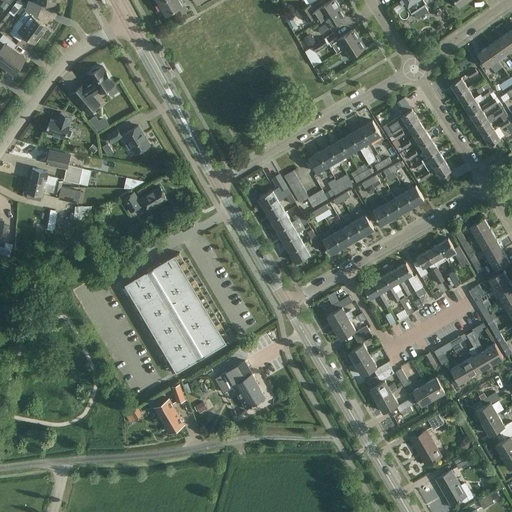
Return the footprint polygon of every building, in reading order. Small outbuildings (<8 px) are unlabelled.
[(55,5),(55,0),(34,0),(34,1),(28,0),(26,6),(39,11),(42,3),(55,5)] [(182,0),(162,0),(159,2),(166,14),(175,9),(178,14),(187,8),(182,0)] [(306,21),(310,19),(314,24),(323,18),(340,7),(335,0),(330,0),(315,10),(310,3),(299,10),(306,21)] [(400,0),(402,3),(404,2),(412,14),(414,12),(417,17),(428,10),(425,6),(426,5),(423,0),(400,0)] [(4,1),(0,5),(0,6),(5,10),(9,5),(4,1)] [(13,5),(8,11),(13,15),(18,9),(13,5)] [(25,11),(19,19),(40,35),(47,27),(36,19),(39,11),(26,6),(25,9),(24,11),(25,11)] [(340,7),(323,18),(327,23),(318,29),(321,33),(330,28),(330,27),(346,16),(340,7)] [(293,13),(285,18),(291,28),(292,30),(297,26),(293,19),(296,18),(293,13)] [(13,28),(10,33),(20,41),(24,36),(34,44),(40,35),(19,19),(13,28)] [(330,41),(334,47),(337,53),(343,49),(360,38),(354,28),(337,39),(336,37),(330,41)] [(508,52),(511,49),(511,36),(508,31),(498,38),(508,52)] [(0,48),(0,65),(4,68),(12,74),(24,58),(12,49),(16,44),(2,34),(0,37),(0,40),(4,43),(0,48)] [(288,45),(295,40),(292,34),(284,39),(288,45)] [(197,72),(221,120),(242,110),(220,65),(250,51),(243,36),(231,42),(229,39),(208,49),(206,46),(197,50),(197,49),(193,51),(202,69),(197,72)] [(312,36),(305,40),(306,40),(309,46),(316,42),(312,36)] [(328,43),(324,37),(312,45),(316,51),(328,43)] [(360,38),(343,49),(349,58),(366,47),(360,38)] [(497,59),(508,52),(498,38),(488,46),(497,59)] [(316,52),(316,51),(312,46),(305,51),(308,56),(316,52)] [(497,59),(488,46),(477,53),(487,67),(490,65),(495,72),(503,67),(497,59)] [(316,56),(315,57),(311,59),(315,65),(320,62),(316,56)] [(315,67),(320,74),(323,71),(319,64),(315,67)] [(89,74),(94,81),(85,87),(83,84),(72,93),(89,113),(99,104),(92,95),(99,90),(101,92),(114,84),(110,78),(106,71),(106,72),(102,65),(89,74)] [(470,78),(478,73),(475,68),(467,73),(470,78)] [(326,72),(320,76),(324,81),(329,77),(326,72)] [(451,84),(457,94),(468,87),(461,77),(451,84)] [(511,83),(511,79),(510,77),(499,84),(500,85),(503,89),(511,83)] [(482,78),(475,82),(474,83),(476,88),(485,83),(482,78)] [(484,85),(477,89),(479,92),(481,90),(482,92),(486,89),(490,86),(488,83),(484,85)] [(468,87),(457,94),(464,104),(474,97),(468,87)] [(491,93),(494,99),(497,97),(491,88),(474,97),(464,104),(470,114),(481,107),(478,102),(484,98),(484,97),(491,93)] [(497,97),(494,99),(481,107),(470,114),(477,124),(487,118),(487,117),(484,112),(497,103),(501,108),(501,109),(503,107),(497,97)] [(487,118),(477,124),(483,135),(494,128),(490,122),(506,111),(503,107),(501,109),(501,108),(487,117),(487,118)] [(412,108),(387,124),(390,129),(400,123),(404,128),(408,126),(408,125),(418,119),(412,108)] [(50,118),(46,131),(66,138),(66,135),(70,137),(73,129),(69,128),(70,125),(69,125),(72,116),(61,112),(57,121),(50,118)] [(96,115),(89,119),(98,130),(109,124),(105,116),(99,120),(96,115)] [(511,120),(510,117),(500,124),(503,129),(506,126),(510,133),(511,131),(511,120)] [(425,129),(418,119),(408,125),(408,126),(414,136),(425,129)] [(373,120),(362,126),(370,140),(381,134),(373,120)] [(136,153),(150,145),(138,125),(125,133),(129,139),(125,142),(129,149),(133,147),(136,153)] [(359,146),(359,147),(369,164),(376,160),(368,146),(365,147),(363,144),(370,140),(362,126),(351,132),(359,146)] [(390,137),(400,130),(399,129),(397,131),(396,128),(387,133),(390,137)] [(494,128),(483,135),(490,145),(494,142),(497,147),(502,143),(499,139),(500,138),(494,128)] [(122,136),(118,129),(107,135),(111,142),(122,136)] [(402,129),(400,130),(390,137),(393,142),(396,147),(400,145),(397,139),(405,134),(402,129)] [(421,146),(432,139),(425,129),(414,136),(421,146)] [(351,132),(341,139),(349,153),(359,147),(359,146),(351,132)] [(338,159),(340,163),(344,160),(342,156),(349,153),(341,139),(330,145),(338,159)] [(409,139),(400,145),(403,149),(412,144),(409,139)] [(428,156),(438,149),(432,139),(421,146),(427,156),(428,156)] [(93,143),(89,148),(94,153),(98,148),(93,143)] [(108,143),(102,146),(108,156),(114,152),(108,143)] [(338,159),(330,145),(319,151),(327,165),(338,159)] [(410,159),(418,154),(415,149),(407,155),(410,159)] [(415,170),(430,160),(434,166),(445,159),(438,149),(428,156),(427,156),(412,166),(415,170)] [(50,150),(47,163),(57,165),(66,167),(65,173),(81,176),(81,174),(83,168),(83,167),(68,164),(70,154),(60,152),(50,150)] [(327,165),(319,151),(308,157),(317,171),(327,165)] [(389,156),(382,160),(385,166),(392,162),(389,156)] [(434,166),(435,168),(441,176),(442,176),(445,180),(450,177),(447,172),(451,170),(445,159),(434,166)] [(378,170),(385,166),(382,160),(375,165),(378,170)] [(400,161),(390,166),(393,171),(404,165),(402,161),(400,161)] [(358,169),(363,178),(371,174),(365,165),(358,169)] [(393,171),(390,166),(383,170),(386,175),(393,171)] [(33,168),(30,179),(61,186),(63,181),(55,179),(55,180),(46,178),(48,171),(42,170),(33,168)] [(357,182),(363,178),(358,169),(351,173),(357,182)] [(284,175),(288,182),(297,177),(293,170),(284,175)] [(416,178),(419,182),(431,174),(429,170),(416,178)] [(81,176),(65,173),(64,180),(79,183),(81,176)] [(286,196),(291,193),(280,174),(273,178),(280,191),(282,189),(286,196)] [(376,174),(369,179),(372,183),(372,184),(374,187),(381,183),(376,174)] [(89,177),(88,184),(94,186),(96,179),(89,177)] [(288,182),(289,184),(292,188),(301,183),(297,177),(288,182)] [(26,197),(34,198),(35,193),(43,194),(44,189),(54,191),(53,193),(60,195),(59,198),(81,203),(84,192),(79,191),(71,189),(72,183),(63,181),(61,186),(30,179),(26,197)] [(372,183),(369,179),(362,183),(365,188),(372,184),(372,183)] [(346,181),(339,185),(342,190),(349,186),(346,181)] [(292,188),(296,195),(305,189),(301,183),(292,188)] [(335,194),(342,190),(339,185),(332,189),(335,194)] [(424,199),(419,190),(416,185),(405,191),(413,205),(424,199)] [(134,192),(132,193),(124,198),(131,210),(144,202),(148,210),(167,199),(160,186),(142,197),(138,200),(134,192)] [(265,208),(279,200),(273,189),(259,197),(265,208)] [(309,197),(305,189),(296,195),(300,202),(307,198),(309,197)] [(328,198),(322,189),(314,193),(320,203),(328,198)] [(348,191),(340,195),(343,200),(351,196),(348,191)] [(413,205),(405,191),(394,197),(402,211),(413,205)] [(387,195),(390,200),(383,203),(392,218),(402,211),(394,197),(391,192),(387,195)] [(296,200),(291,193),(286,196),(291,203),(296,200)] [(314,193),(309,197),(307,198),(313,207),(320,203),(314,193)] [(343,200),(340,195),(333,199),(336,204),(343,200)] [(279,200),(265,208),(271,219),(286,211),(279,200)] [(326,203),(319,208),(325,217),(332,213),(326,203)] [(392,218),(383,203),(373,210),(381,224),(392,218)] [(88,214),(89,205),(85,205),(81,205),(79,205),(79,206),(75,206),(73,218),(76,219),(76,218),(88,214)] [(295,210),(297,214),(292,216),(294,220),(299,217),(304,214),(300,207),(295,210)] [(325,217),(319,208),(312,212),(318,221),(325,217)] [(278,229),(292,221),(286,211),(271,219),(278,229)] [(308,222),(304,214),(299,217),(303,225),(308,222)] [(355,220),(363,234),(374,228),(366,214),(355,220)] [(476,236),(490,228),(484,217),(470,225),(476,236)] [(0,235),(6,237),(9,226),(2,224),(3,220),(0,218),(0,235)] [(344,226),(352,240),(363,234),(355,220),(344,226)] [(284,240),(298,232),(292,221),(278,229),(284,240)] [(333,232),(342,247),(352,240),(344,226),(333,232)] [(311,238),(316,236),(312,228),(307,231),(311,238)] [(490,228),(476,236),(482,247),(497,239),(490,228)] [(461,230),(456,233),(462,244),(467,242),(461,230)] [(290,251),(304,243),(298,232),(284,240),(290,251)] [(322,239),(326,244),(331,253),(342,247),(333,232),(322,239)] [(316,236),(311,238),(315,245),(320,242),(316,236)] [(438,244),(446,259),(457,253),(454,248),(455,248),(448,238),(438,244)] [(489,258),(503,250),(497,239),(482,247),(489,258)] [(4,246),(2,254),(9,256),(11,250),(12,243),(5,242),(4,246)] [(474,252),(467,242),(462,244),(469,255),(474,252)] [(304,243),(290,251),(296,262),(310,253),(304,243)] [(434,260),(436,265),(446,259),(438,244),(427,250),(434,261),(434,260)] [(444,279),(436,265),(434,260),(434,261),(427,250),(417,256),(419,261),(414,263),(422,277),(428,274),(424,266),(429,263),(432,269),(431,270),(438,283),(444,279)] [(503,250),(489,258),(495,269),(510,261),(503,250)] [(467,260),(463,252),(458,255),(462,262),(467,260)] [(480,263),(474,252),(469,255),(475,266),(480,263)] [(145,270),(140,273),(146,283),(131,292),(177,370),(214,348),(209,340),(220,333),(219,333),(218,334),(172,256),(146,272),(145,270)] [(414,275),(412,273),(406,262),(396,268),(402,279),(407,276),(419,297),(426,292),(423,287),(416,274),(414,275)] [(480,263),(475,266),(481,277),(486,274),(480,263)] [(385,274),(391,285),(398,281),(406,296),(410,293),(402,279),(396,268),(385,274)] [(461,283),(453,269),(445,274),(453,287),(461,283)] [(503,269),(489,278),(495,289),(509,280),(503,269)] [(381,291),(387,288),(395,302),(400,299),(391,285),(385,274),(375,280),(381,291)] [(381,291),(375,280),(364,287),(370,297),(377,294),(385,308),(389,305),(381,291)] [(501,300),(511,293),(511,284),(509,280),(495,289),(501,300)] [(475,300),(480,297),(485,294),(479,283),(468,289),(475,300)] [(439,290),(432,293),(435,299),(442,295),(439,290)] [(508,311),(511,307),(511,293),(501,300),(508,311)] [(350,310),(346,313),(342,307),(352,301),(349,295),(332,305),(335,311),(327,315),(334,327),(349,318),(353,315),(350,310)] [(400,299),(408,314),(414,311),(407,300),(406,301),(404,297),(400,299)] [(419,297),(414,300),(419,308),(424,305),(423,303),(420,298),(419,297)] [(480,297),(475,300),(481,311),(486,308),(480,297)] [(486,308),(481,311),(488,322),(493,319),(486,308)] [(390,324),(396,321),(391,312),(385,315),(390,324)] [(349,318),(334,327),(341,338),(355,329),(349,318)] [(493,319),(488,322),(494,333),(499,330),(493,319)] [(472,328),(473,330),(475,333),(486,327),(483,322),(472,328)] [(356,338),(370,330),(367,325),(353,333),(356,338)] [(359,344),(372,336),(373,336),(370,330),(356,338),(359,344)] [(473,355),(481,370),(492,364),(484,349),(475,333),(473,330),(466,334),(477,353),(473,355)] [(500,344),(505,341),(499,330),(494,333),(500,344)] [(450,341),(453,346),(456,351),(462,347),(460,342),(464,340),(461,335),(450,341)] [(450,341),(439,347),(434,350),(441,363),(446,360),(442,352),(453,346),(450,341)] [(500,344),(507,355),(511,352),(505,341),(500,344)] [(355,363),(370,354),(364,343),(349,352),(355,363)] [(484,349),(492,364),(503,357),(495,343),(484,349)] [(432,369),(438,366),(429,352),(424,355),(432,369)] [(370,354),(355,363),(362,375),(377,366),(370,354)] [(481,370),(473,355),(462,362),(470,376),(481,370)] [(391,367),(388,361),(374,370),(377,375),(391,367)] [(470,376),(462,362),(451,368),(459,383),(470,376)] [(224,392),(233,387),(247,409),(254,405),(253,403),(265,395),(252,372),(240,379),(233,367),(215,378),(224,392)] [(391,367),(377,375),(380,380),(394,372),(391,367)] [(401,368),(396,371),(404,385),(410,382),(401,368)] [(425,383),(433,398),(445,391),(436,376),(425,383)] [(433,398),(425,383),(422,378),(415,382),(418,387),(413,390),(422,404),(433,398)] [(394,382),(388,385),(385,380),(370,388),(377,400),(397,388),(394,382)] [(179,384),(172,387),(177,402),(185,399),(179,384)] [(397,388),(377,400),(383,411),(398,403),(395,397),(400,394),(400,393),(405,390),(402,385),(397,388)] [(483,422),(498,413),(491,402),(499,397),(496,391),(481,400),(485,405),(476,410),(483,422)] [(184,423),(169,398),(155,406),(170,432),(184,423)] [(397,406),(400,411),(414,403),(411,398),(397,406)] [(203,401),(196,405),(200,413),(208,409),(203,401)] [(139,406),(132,410),(137,418),(143,413),(139,406)] [(444,422),(439,413),(428,419),(433,428),(444,422)] [(501,435),(511,427),(511,420),(504,425),(498,413),(483,422),(489,434),(498,429),(501,435)] [(511,427),(501,435),(504,440),(496,445),(503,457),(511,450),(511,439),(510,436),(511,435),(511,427)] [(441,455),(426,429),(411,438),(426,464),(441,455)] [(462,439),(459,447),(467,450),(470,441),(462,439)] [(469,462),(468,461),(469,457),(480,451),(477,446),(453,459),(458,468),(469,462)] [(511,450),(503,457),(510,468),(511,466),(511,450)] [(466,495),(451,469),(436,478),(451,504),(466,495)] [(494,502),(489,494),(478,500),(483,508),(494,502)]
